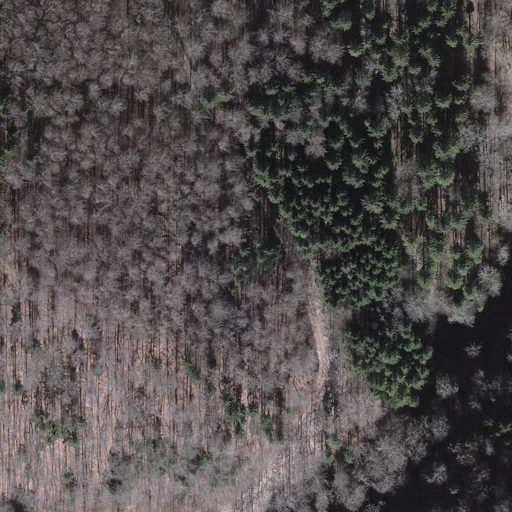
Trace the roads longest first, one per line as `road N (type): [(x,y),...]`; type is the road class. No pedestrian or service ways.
road 1 (track): [(163,0),(204,102),(251,169),(300,270),(328,377),(228,511)]
road 2 (track): [(470,394),(426,304),(405,233),(322,149),(188,64)]
road 3 (track): [(511,242),(470,394),(425,447),(350,511)]
road 4 (track): [(473,0),(483,57),(511,119)]
road 5 (track): [(0,260),(28,308),(24,330),(0,364)]
